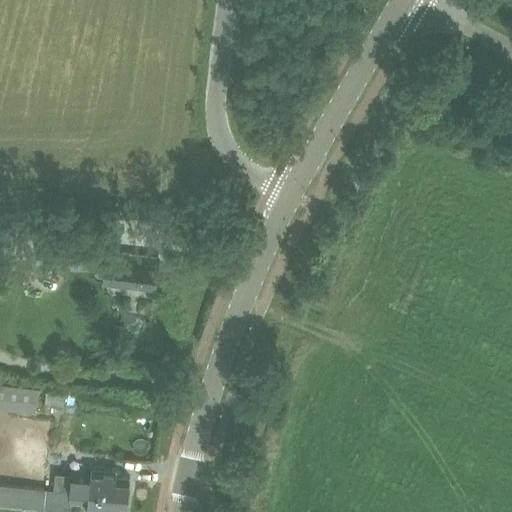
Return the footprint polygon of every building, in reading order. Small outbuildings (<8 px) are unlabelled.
[(86,220),(73,219),(73,231),(86,231),(86,220)] [(107,264),(105,277),(128,279),(127,283),(154,286),(158,256),(102,249),(103,239),(43,236),(42,260),(107,264)] [(21,385),(18,410),(36,412),(39,387),(21,385)] [(62,490),(129,496),(130,476),(117,475),(117,469),(92,467),(91,479),(72,478),(72,480),(63,479),(62,490)] [(88,511),(127,511),(129,496),(62,490),(56,489),(22,485),(21,496),(20,504),(71,509),(71,502),(89,503),(88,511)]
